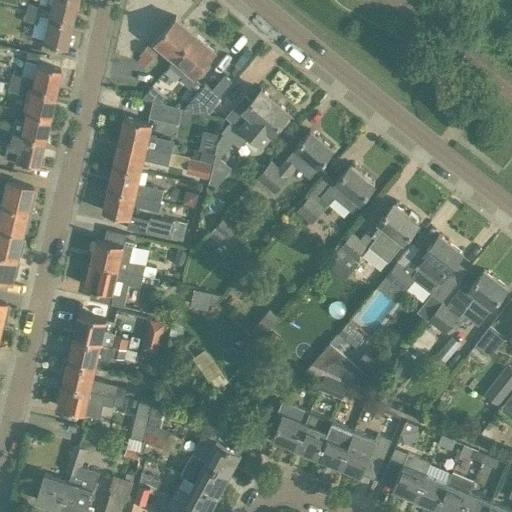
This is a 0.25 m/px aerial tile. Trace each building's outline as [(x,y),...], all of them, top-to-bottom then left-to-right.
[(50,0),(48,15),(70,20),(74,0),(50,0)] [(28,2),(26,10),(40,13),(42,5),(28,2)] [(40,13),(26,10),(24,19),(38,23),(40,13)] [(70,20),(48,15),(42,39),(65,45),(70,20)] [(175,57),(196,32),(176,16),(156,40),(175,57)] [(181,79),(190,86),(198,76),(196,74),(217,50),(196,32),(175,57),(188,68),(182,75),(183,76),(181,79)] [(138,61),(144,67),(158,52),(149,44),(140,54),(142,56),(138,61)] [(37,61),(37,62),(25,60),(21,75),(11,72),(9,80),(24,84),(31,85),(54,91),(60,66),(37,61)] [(213,88),(221,94),(234,79),(226,73),(213,88)] [(9,80),(7,90),(21,93),(24,84),(9,80)] [(213,88),(205,82),(185,108),(205,113),(221,94),(213,88)] [(28,98),(26,109),(48,115),(54,91),(31,85),(28,98)] [(238,146),(248,135),(260,145),(290,110),(263,87),(246,107),(243,105),(233,117),(235,118),(222,133),(238,146)] [(182,107),(154,100),(150,116),(179,123),(179,121),(182,107)] [(179,121),(185,122),(188,109),(182,107),(179,121)] [(0,121),(0,128),(43,139),(48,115),(26,109),(23,121),(14,119),(13,123),(0,120),(0,121)] [(121,138),(172,150),(175,140),(150,134),(153,121),(126,115),(121,138)] [(40,153),(43,139),(0,128),(0,138),(8,141),(5,156),(37,163),(41,162),(43,154),(40,153)] [(312,128),(296,146),(280,166),(272,159),(257,176),(275,192),(290,175),(289,174),(297,165),(310,176),(335,148),(312,128)] [(115,162),(142,169),(144,158),(169,164),(172,150),(121,138),(115,162)] [(215,151),(220,155),(227,147),(218,138),(215,151)] [(212,162),(190,157),(187,172),(209,177),(212,162)] [(109,186),(162,198),(164,188),(138,182),(142,169),(115,162),(109,186)] [(336,177),(322,194),(317,199),(310,193),(297,209),(312,222),(335,195),(353,210),(376,183),(353,163),(338,180),(336,177)] [(212,169),(209,181),(217,183),(222,177),(212,169)] [(0,202),(26,209),(29,198),(33,198),(34,190),(31,188),(32,185),(5,179),(2,191),(0,190),(0,202)] [(162,198),(109,186),(104,210),(130,216),(134,203),(159,209),(162,198)] [(182,202),(194,205),(196,193),(185,190),(182,202)] [(0,227),(21,232),(22,230),(25,230),(27,221),(24,220),(26,209),(0,202),(0,227)] [(379,216),(368,230),(362,237),(352,229),(326,262),(345,277),(358,260),(355,258),(367,243),(388,260),(420,221),(417,219),(419,217),(410,210),(408,212),(395,202),(382,219),(379,216)] [(184,240),(188,222),(174,219),(174,221),(150,216),(147,231),(184,240)] [(226,234),(228,236),(235,229),(222,218),(215,225),(226,234)] [(215,225),(208,234),(219,243),(226,234),(215,225)] [(0,251),(16,255),(18,245),(22,244),(23,238),(20,236),(21,232),(0,227),(0,251)] [(104,239),(97,237),(92,261),(119,267),(144,272),(146,263),(132,260),(136,243),(125,240),(127,233),(107,228),(104,239)] [(459,279),(449,271),(464,252),(440,233),(426,250),(422,247),(411,261),(406,267),(398,260),(377,284),(397,299),(414,278),(442,299),(459,279)] [(13,267),(16,255),(0,251),(0,276),(10,279),(11,276),(14,275),(15,270),(13,267)] [(116,278),(157,288),(160,276),(144,272),(119,267),(92,261),(86,285),(93,286),(91,297),(111,302),(116,278)] [(443,299),(428,318),(446,331),(475,293),(491,306),(507,286),(484,269),(469,289),(462,284),(448,303),(443,299)] [(254,286),(241,276),(234,285),(246,295),(254,286)] [(207,305),(210,288),(192,284),(188,301),(207,305)] [(221,293),(212,291),(209,303),(212,303),(221,293)] [(0,299),(0,324),(3,326),(8,304),(5,303),(5,301),(0,299)] [(276,322),(274,320),(264,312),(251,328),(262,338),(276,322)] [(75,336),(127,348),(127,346),(139,349),(142,338),(104,329),(107,319),(80,313),(75,336)] [(168,336),(181,339),(184,326),(173,316),(168,336)] [(355,347),(364,336),(348,322),(339,332),(355,347)] [(475,342),(490,354),(505,335),(490,323),(475,342)] [(437,335),(424,325),(411,343),(424,353),(437,335)] [(265,339),(273,345),(279,337),(271,331),(265,339)] [(69,359),(96,365),(96,364),(108,367),(111,354),(124,357),(127,348),(75,336),(69,359)] [(157,354),(160,342),(143,338),(140,350),(157,354)] [(325,347),(316,362),(317,363),(341,373),(345,365),(325,347)] [(387,366),(377,357),(365,371),(375,380),(387,366)] [(64,382),(125,396),(128,386),(93,377),(96,365),(69,359),(64,382)] [(483,392),(498,404),(511,386),(511,364),(508,361),(483,392)] [(222,370),(211,377),(218,386),(228,379),(222,370)] [(323,378),(322,378),(323,378),(309,372),(306,381),(319,387),(323,378)] [(342,397),(346,387),(323,378),(319,387),(342,397)] [(125,396),(64,382),(58,406),(85,412),(88,397),(122,406),(125,396)] [(448,402),(452,395),(444,390),(440,397),(448,402)] [(295,445),(310,409),(283,397),(277,409),(282,411),(272,435),(295,445)] [(511,398),(501,410),(511,420),(511,398)] [(310,409),(295,445),(317,454),(332,418),(310,409)] [(354,427),(332,418),(317,454),(338,463),(354,427)] [(146,425),(133,423),(130,435),(143,438),(146,425)] [(82,459),(86,446),(95,449),(101,430),(85,426),(79,444),(74,442),(70,456),(82,459)] [(374,477),(385,454),(391,439),(377,433),(375,437),(354,427),(338,463),(361,473),(362,472),(374,477)] [(170,430),(165,438),(179,446),(183,438),(170,430)] [(192,451),(206,458),(205,460),(229,472),(241,450),(203,430),(192,451)] [(438,441),(452,447),(456,439),(442,433),(438,441)] [(173,456),(179,446),(165,438),(159,449),(173,456)] [(460,451),(482,459),(485,451),(464,442),(460,451)] [(408,450),(393,486),(415,496),(425,471),(426,471),(430,460),(408,450)] [(499,457),(485,451),(482,459),(496,465),(499,457)] [(134,476),(157,487),(161,479),(150,473),(157,460),(146,454),(134,476)] [(78,473),(81,464),(82,459),(70,456),(66,469),(71,471),(78,473)] [(194,480),(218,493),(229,472),(205,460),(194,480)] [(78,473),(71,471),(69,480),(68,479),(60,506),(80,511),(85,511),(99,469),(81,464),(78,473)] [(453,469),(448,480),(447,480),(436,505),(453,511),(459,511),(469,489),(474,477),(453,469)] [(425,471),(415,496),(436,505),(447,480),(426,471),(425,471)] [(68,479),(43,472),(35,498),(60,506),(68,479)] [(121,511),(130,485),(115,480),(104,511),(121,511)] [(173,496),(202,511),(207,511),(218,493),(194,480),(188,491),(178,486),(173,496)] [(137,483),(133,499),(144,501),(148,486),(137,483)] [(469,489),(459,511),(485,511),(491,499),(469,489)] [(202,511),(173,496),(164,511),(202,511)] [(511,507),(491,499),(485,511),(510,511),(511,509),(511,507)]
